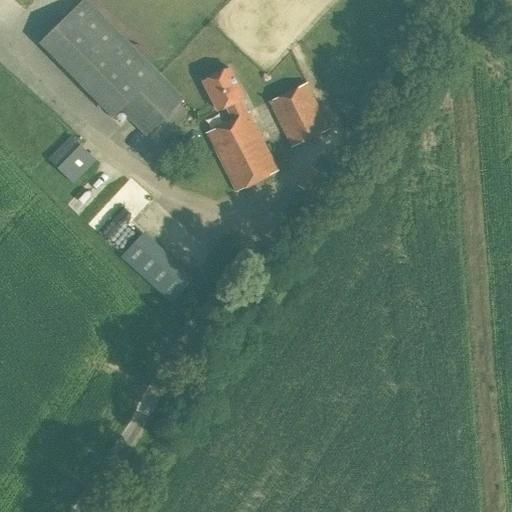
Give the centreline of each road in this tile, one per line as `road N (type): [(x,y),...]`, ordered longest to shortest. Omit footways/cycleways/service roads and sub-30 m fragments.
road 1 (unclassified): [(74,511),(220,290),(316,208),(436,0)]
road 2 (track): [(498,511),(448,0)]
